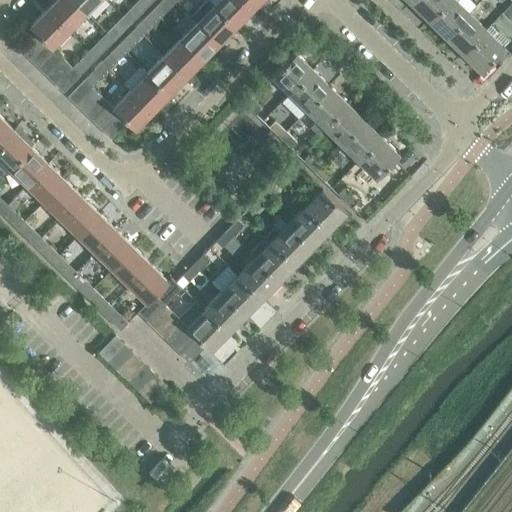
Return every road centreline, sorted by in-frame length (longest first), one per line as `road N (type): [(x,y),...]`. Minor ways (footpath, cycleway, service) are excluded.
road 1 (residential): [(460,125),(451,155),(432,177),(167,442)]
road 2 (residential): [(0,63),(127,182),(309,0)]
road 3 (secondary): [(511,185),(416,307),(394,351)]
road 4 (secondary): [(277,511),(394,351)]
road 5 (residential): [(460,125),(331,0)]
road 6 (secondary): [(394,351),(511,243)]
